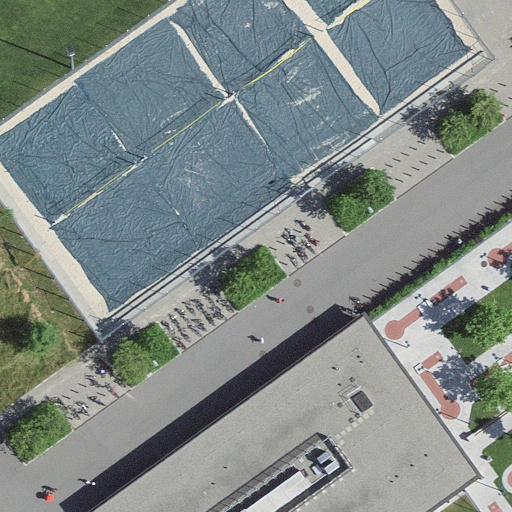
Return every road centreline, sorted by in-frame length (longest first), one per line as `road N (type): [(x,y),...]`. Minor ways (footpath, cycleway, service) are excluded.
road 1 (track): [(250,340),(511,164)]
road 2 (track): [(250,340),(15,500)]
